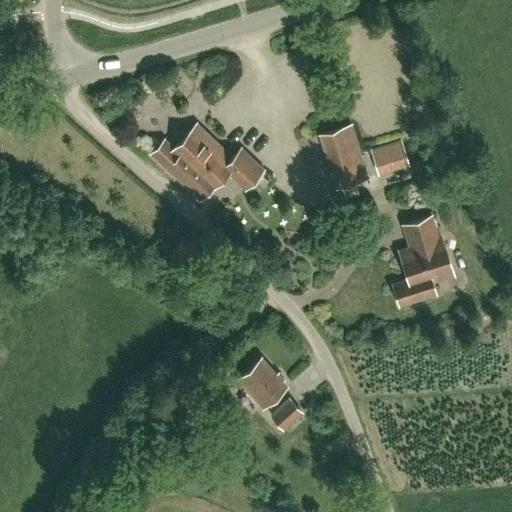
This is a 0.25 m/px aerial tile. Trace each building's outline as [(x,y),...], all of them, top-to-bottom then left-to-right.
[(246,186),(264,167),(241,145),(232,155),(196,121),(173,146),(164,137),(151,151),(200,197),(207,189),(208,189),(227,169),(246,186)] [(351,123),(320,132),(337,185),(342,183),(346,195),(357,191),(354,180),(367,176),(351,123)] [(400,249),(409,278),(393,283),(400,304),(435,293),(431,279),(453,272),(441,234),(438,235),(432,214),(407,221),(415,244),(400,249)] [(183,235),(173,248),(195,265),(205,252),(183,235)] [(263,404),(285,384),(260,356),(238,376),(263,404)] [(280,424),(300,407),(287,392),(267,410),(280,424)]
